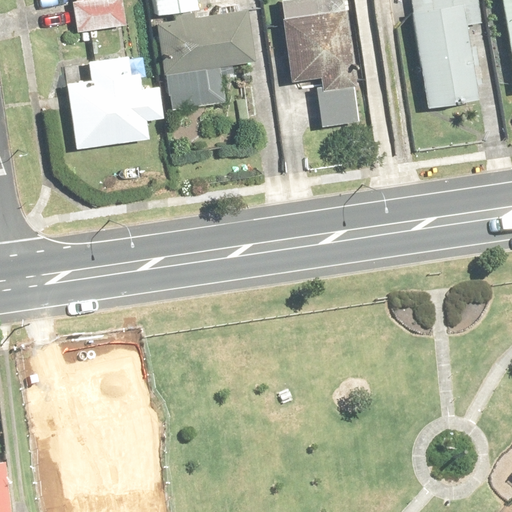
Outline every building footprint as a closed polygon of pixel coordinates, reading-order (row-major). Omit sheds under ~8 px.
[(65,0),(70,34),(123,28),(120,0),(65,0)] [(190,0),(144,0),(147,17),(192,12),(190,0)] [(392,0),(393,7),(374,9),(390,131),(456,122),(440,3),(443,2),(442,0),(392,0)] [(511,0),(507,0),(508,3),(470,8),(484,113),(511,109),(511,0)] [(242,10),(147,22),(154,74),(249,61),(242,10)] [(259,111),(278,109),(282,147),(322,143),(318,104),(317,99),(306,13),(247,20),(259,111)] [(155,122),(152,89),(136,90),(135,84),(134,84),(133,76),(123,77),(122,59),(79,62),(81,83),(57,86),(65,154),(90,151),(90,150),(143,143),(141,124),(155,122)] [(126,396),(104,421),(125,439),(147,414),(126,396)] [(117,511),(115,474),(50,480),(50,481),(18,484),(20,511),(117,511)]
